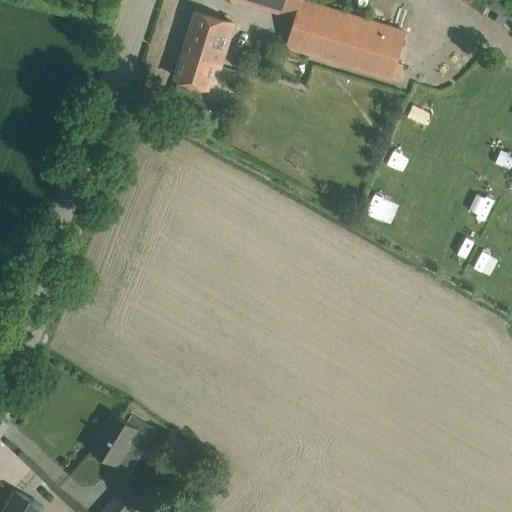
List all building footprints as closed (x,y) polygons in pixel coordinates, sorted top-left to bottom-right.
[(313,0),(237,0),(293,17),(285,46),(308,53),(399,81),(404,65),(397,63),(407,30),(313,0)] [(415,30),(420,15),(381,3),(377,18),(415,30)] [(175,77),(207,88),(215,64),(220,66),(233,23),(196,11),(175,77)] [(413,105),(407,123),(426,129),(432,111),(413,105)] [(511,154),(497,148),(488,166),(506,174),(511,159),(511,154)] [(486,218),(494,199),(475,191),(467,210),(486,218)] [(511,215),(500,210),(492,228),(511,237),(511,215)] [(458,228),(449,247),(466,255),(475,236),(458,228)] [(478,255),(468,271),(483,280),(493,265),(478,255)] [(112,413),(90,448),(129,472),(151,437),(112,413)] [(37,511),(42,505),(15,491),(14,492),(16,493),(6,511),(37,511)] [(99,511),(134,511),(115,495),(99,511)]
